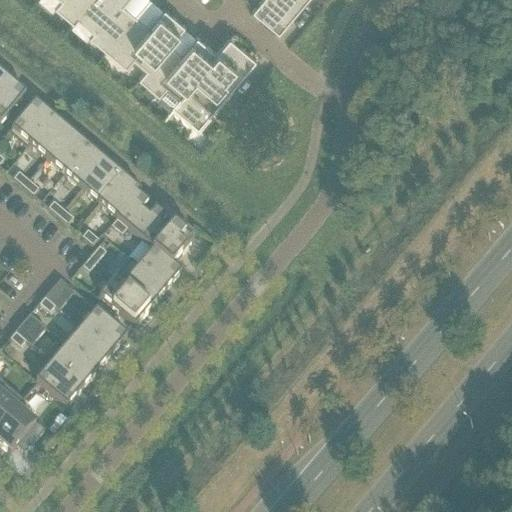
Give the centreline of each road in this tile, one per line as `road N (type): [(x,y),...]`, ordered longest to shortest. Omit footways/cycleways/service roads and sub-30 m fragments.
road 1 (residential): [(349,99),(320,212),(64,511)]
road 2 (secondary): [(511,244),(288,511)]
road 3 (secondary): [(372,511),(511,344)]
road 4 (residential): [(0,223),(54,270),(0,334)]
road 5 (residential): [(229,17),(305,81),(349,99)]
